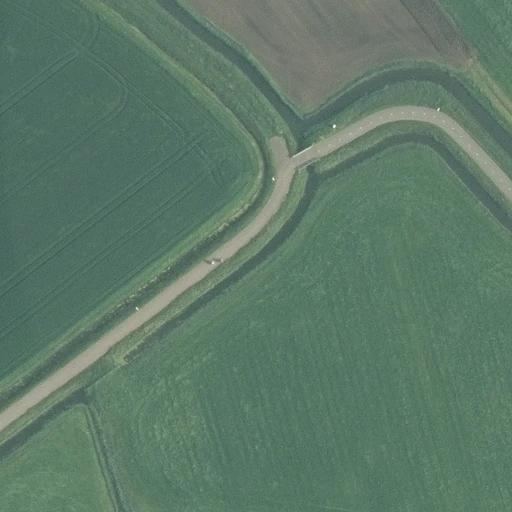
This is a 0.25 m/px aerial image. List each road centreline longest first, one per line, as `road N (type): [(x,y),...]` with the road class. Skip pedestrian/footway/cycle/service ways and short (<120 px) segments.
road 1 (unclassified): [(0,419),(254,227),(292,165)]
road 2 (track): [(284,170),(258,117),(118,0)]
